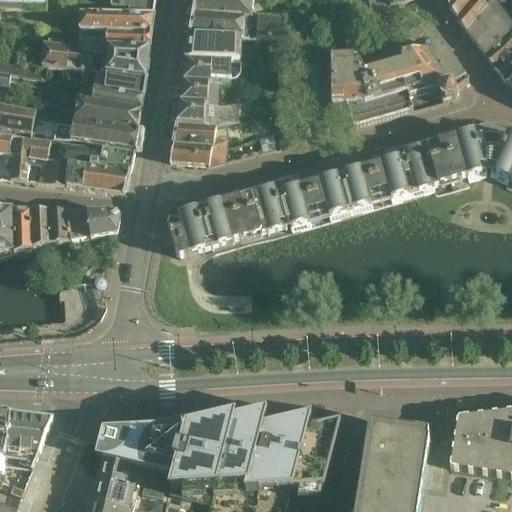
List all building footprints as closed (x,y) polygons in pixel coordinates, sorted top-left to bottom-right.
[(47,7),(48,0),(0,0),(0,13),(47,16),(47,7)] [(53,16),(70,17),(100,18),(153,20),(155,0),(112,0),(111,10),(47,7),(47,16),(53,16)] [(193,25),(191,40),(243,43),(287,45),(291,46),(291,45),(292,37),(298,37),(299,25),(293,24),(251,21),(253,1),(253,0),(250,0),(197,0),(194,16),(193,25)] [(327,0),(328,1),(333,0),(370,0),(373,18),(396,14),(395,8),(413,4),(410,0),(327,0)] [(449,13),(457,23),(475,0),(454,0),(449,8),(448,9),(448,11),(449,13)] [(475,0),(457,23),(465,34),(486,9),(477,0),(475,0)] [(465,34),(473,44),(475,46),(504,15),(493,2),(486,9),(465,34)] [(475,46),(485,60),(509,37),(511,30),(511,25),(504,15),(475,46)] [(151,37),(153,20),(100,18),(70,17),(68,34),(81,35),(151,37)] [(38,69),(49,70),(85,75),(91,76),(93,55),(100,56),(97,77),(145,83),(146,73),(148,74),(148,64),(148,63),(149,53),(96,51),(79,50),(62,49),(58,49),(59,34),(39,33),(38,44),(49,44),(49,49),(44,49),(40,48),(38,69)] [(149,53),(151,37),(81,35),(79,50),(96,51),(149,53)] [(485,60),(494,72),(511,55),(511,41),(509,37),(485,60)] [(243,43),(191,40),(187,63),(240,66),(242,66),(243,43)] [(279,63),(287,63),(287,49),(279,49),(279,63)] [(331,61),(330,82),(333,82),(332,109),(333,110),(333,112),(339,117),(348,115),(354,132),(413,115),(409,100),(438,92),(442,107),(455,104),(457,99),(457,98),(456,95),(457,95),(466,88),(468,87),(469,86),(444,51),(413,60),(402,63),(401,63),(403,69),(364,80),(361,72),(356,73),(354,65),(353,66),(353,61),(350,61),(338,61),(331,61)] [(511,55),(494,72),(504,85),(511,77),(511,55)] [(187,63),(184,83),(219,86),(219,88),(226,88),(227,88),(227,82),(230,82),(232,82),(234,81),(236,80),(238,78),(239,76),(239,74),(239,72),(240,66),(187,63)] [(287,63),(279,63),(279,77),(287,78),(287,63)] [(0,77),(2,78),(26,81),(46,84),(47,84),(49,70),(38,69),(29,68),(23,67),(23,68),(1,65),(0,65),(0,77)] [(97,77),(91,76),(85,75),(84,80),(81,103),(141,113),(142,107),(145,83),(97,77)] [(184,83),(181,105),(219,108),(219,88),(219,86),(184,83)] [(280,100),(288,99),(287,86),(280,86),(280,100)] [(0,101),(8,103),(11,90),(0,88),(0,101)] [(141,113),(81,103),(62,99),(45,96),(44,106),(63,110),(63,112),(71,113),(72,107),(76,107),(74,123),(138,134),(141,113)] [(288,99),(280,100),(280,114),(288,114),(288,99)] [(181,105),(177,129),(215,131),(239,127),(239,112),(242,107),(219,111),(219,108),(181,105)] [(1,110),(0,115),(0,132),(31,137),(35,116),(1,110)] [(279,136),(288,136),(287,122),(279,122),(279,136)] [(134,154),(138,134),(74,123),(73,131),(57,129),(55,143),(134,154)] [(177,129),(175,135),(173,147),(225,151),(226,144),(214,142),(215,131),(177,129)] [(392,207),(433,196),(434,196),(433,190),(467,181),(468,185),(486,180),(487,175),(480,151),(485,150),(480,131),(479,132),(476,130),(475,129),(422,144),(386,154),(387,160),(399,157),(400,161),(281,194),(281,195),(291,231),(292,235),(311,230),(308,221),(327,215),(330,224),(373,212),(370,203),(389,198),(392,207)] [(511,132),(508,131),(507,132),(503,133),(496,150),(502,152),(490,177),(491,177),(490,180),(507,188),(508,184),(511,185),(511,132)] [(288,136),(279,136),(280,151),(288,150),(288,136)] [(2,140),(0,140),(0,158),(1,159),(15,161),(21,162),(24,144),(2,140)] [(24,144),(21,162),(37,164),(47,166),(48,160),(50,147),(24,144)] [(170,166),(174,167),(208,170),(223,166),(225,151),(173,147),(170,166)] [(129,178),(133,163),(134,158),(100,153),(60,148),(57,162),(48,160),(47,166),(70,169),(129,178)] [(0,162),(0,183),(11,185),(15,161),(1,159),(0,162)] [(11,185),(27,188),(29,178),(30,168),(36,169),(37,164),(21,162),(15,161),(11,185)] [(70,169),(47,166),(37,164),(36,169),(30,168),(29,178),(27,188),(32,188),(42,189),(66,193),(70,169)] [(123,200),(129,178),(70,169),(66,193),(123,200)] [(181,262),(193,258),(291,231),(281,195),(281,194),(280,190),(304,183),(303,177),(288,181),(270,187),(177,213),(178,218),(182,217),(182,218),(181,221),(169,224),(167,228),(173,248),(174,250),(173,250),(176,260),(181,262)] [(0,259),(13,257),(10,212),(0,212),(0,259)] [(13,257),(33,253),(30,214),(10,212),(13,257)] [(33,253),(40,252),(51,250),(49,214),(30,214),(33,253)] [(51,250),(71,246),(66,215),(49,214),(51,250)] [(71,246),(90,243),(86,216),(66,215),(71,246)] [(90,243),(98,241),(117,238),(120,222),(116,216),(86,216),(90,243)] [(97,283),(95,285),(95,289),(97,291),(101,293),(103,292),(105,291),(106,288),(105,286),(104,284),(101,282),(97,283)] [(453,443),(449,470),(449,471),(450,472),(451,472),(453,472),(453,473),(469,476),(496,480),(511,482),(511,414),(494,417),(463,420),(462,421),(461,421),(459,421),(458,422),(457,424),(456,425),(456,426),(456,425),(453,443)] [(0,415),(0,470),(3,470),(10,417),(0,415)] [(10,417),(3,470),(22,473),(31,474),(32,474),(40,456),(53,423),(10,417)] [(133,511),(315,511),(320,494),(324,493),(340,429),(323,433),(321,438),(308,438),(311,423),(293,427),(292,432),(264,433),(267,418),(249,422),(248,427),(234,427),(236,420),(218,423),(216,428),(188,429),(189,424),(157,431),(103,433),(96,460),(102,462),(102,463),(143,473),(138,493),(133,511)] [(417,511),(421,490),(428,447),(427,446),(428,439),(402,435),(371,430),(370,437),(368,437),(358,499),(356,511),(417,511)] [(143,473),(102,463),(97,484),(138,493),(143,473)] [(97,484),(93,499),(92,503),(129,511),(133,511),(138,493),(97,484)] [(13,490),(10,497),(21,502),(24,494),(13,490)] [(129,511),(92,503),(89,511),(129,511)]
